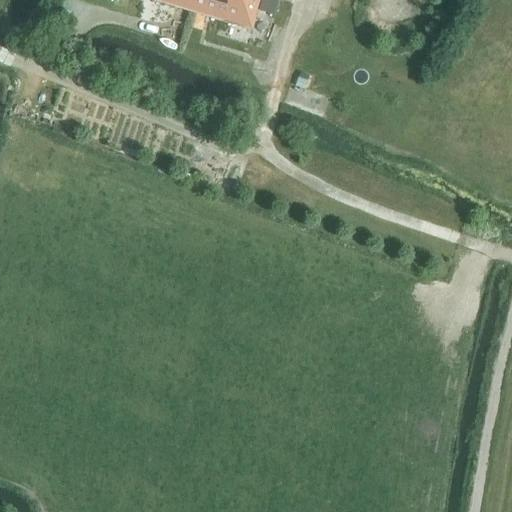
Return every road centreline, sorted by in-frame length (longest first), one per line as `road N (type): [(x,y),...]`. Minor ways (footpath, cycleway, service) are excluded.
road 1 (track): [(511,257),(313,184),(257,142)]
road 2 (track): [(511,321),(473,511)]
